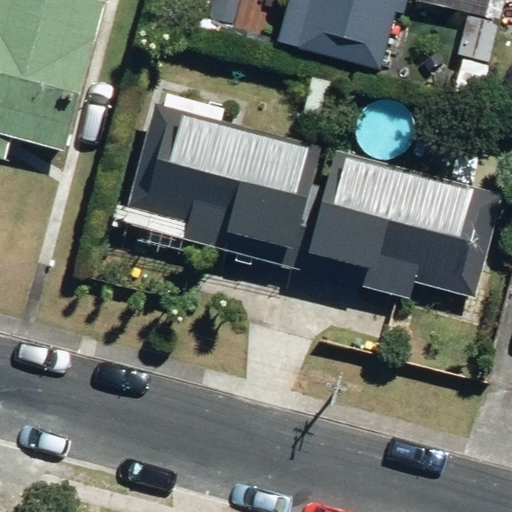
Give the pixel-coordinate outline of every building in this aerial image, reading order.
[(0,0),(0,153),(7,155),(12,135),(70,150),(108,0),(0,0)] [(218,0),(214,17),(239,25),(245,3),(236,0),(218,0)] [(292,0),(283,35),(386,63),(403,0),(292,0)] [(463,54),(491,60),(498,37),(468,30),(463,54)] [(305,113),(333,121),(344,83),(315,75),(305,113)] [(334,145),(163,100),(136,202),(195,218),(190,237),(302,267),(334,145)] [(506,191),(334,145),(302,267),(414,296),(417,281),(476,297),(506,191)]
